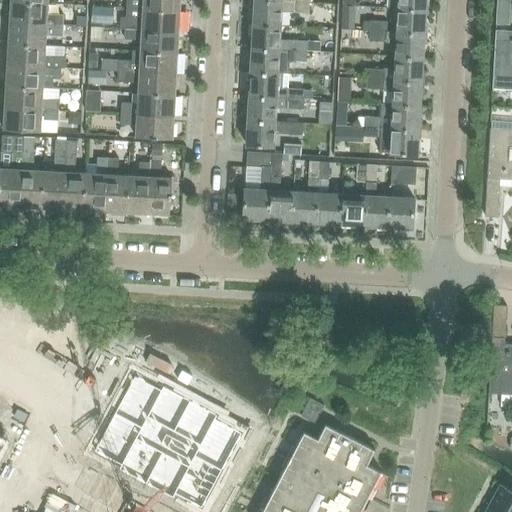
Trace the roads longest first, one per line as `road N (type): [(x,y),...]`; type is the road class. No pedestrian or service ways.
road 1 (residential): [(442,271),(459,0)]
road 2 (residential): [(203,268),(217,0)]
road 3 (residential): [(416,511),(444,319),(442,271)]
road 4 (residential): [(442,271),(415,279),(203,268)]
road 5 (residential): [(203,268),(0,257)]
